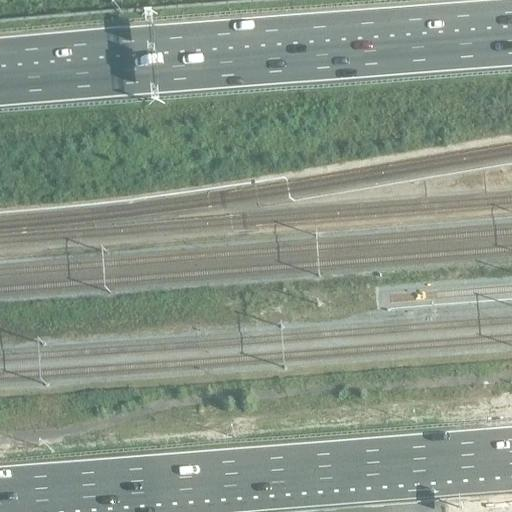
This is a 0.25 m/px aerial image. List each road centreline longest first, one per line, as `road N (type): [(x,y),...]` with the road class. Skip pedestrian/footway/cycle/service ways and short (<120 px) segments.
road 1 (motorway): [(0,499),(511,458)]
road 2 (motorway): [(511,35),(0,76)]
